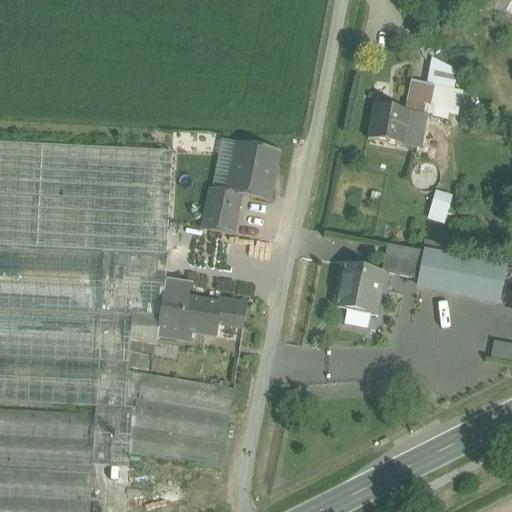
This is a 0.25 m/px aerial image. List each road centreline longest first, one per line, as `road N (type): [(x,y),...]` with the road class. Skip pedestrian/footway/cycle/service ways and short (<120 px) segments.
road 1 (residential): [(239,511),(339,0)]
road 2 (secondary): [(319,511),(511,414)]
